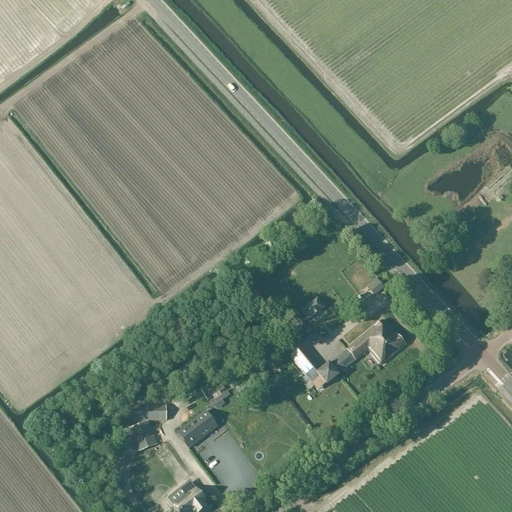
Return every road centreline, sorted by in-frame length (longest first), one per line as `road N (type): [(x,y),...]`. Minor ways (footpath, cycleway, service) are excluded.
road 1 (tertiary): [(482,355),(151,0)]
road 2 (unclassified): [(271,511),(482,355)]
